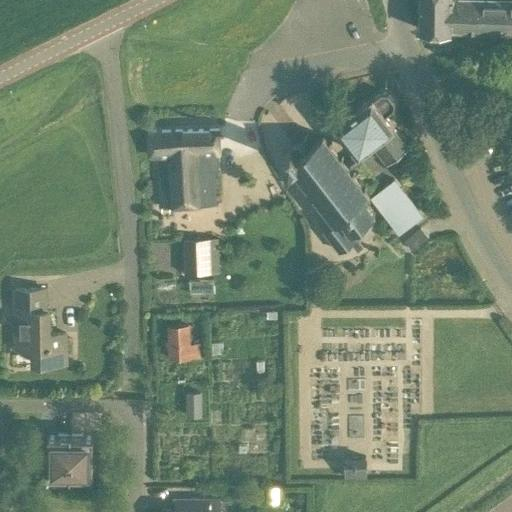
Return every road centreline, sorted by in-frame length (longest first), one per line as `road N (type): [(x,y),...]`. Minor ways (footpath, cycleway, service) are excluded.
road 1 (residential): [(103,26),(132,209),(135,310)]
road 2 (residential): [(511,287),(474,228),(407,43)]
road 3 (residential): [(131,511),(129,401),(0,404)]
road 4 (residential): [(243,121),(251,87),(407,43)]
